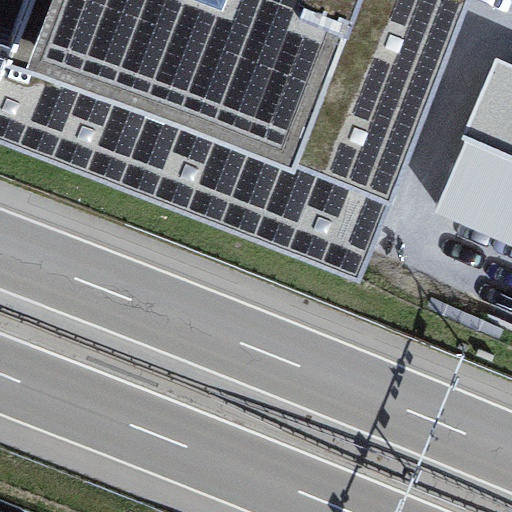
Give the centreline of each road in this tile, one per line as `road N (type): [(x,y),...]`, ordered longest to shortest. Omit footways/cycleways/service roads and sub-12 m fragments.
road 1 (motorway): [(511,451),(0,249)]
road 2 (motorway): [(0,376),(342,511)]
